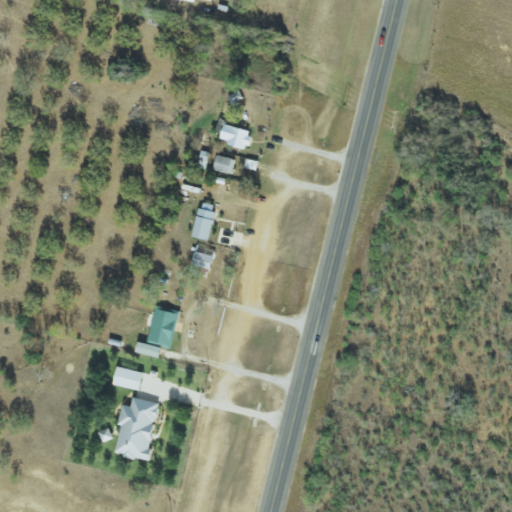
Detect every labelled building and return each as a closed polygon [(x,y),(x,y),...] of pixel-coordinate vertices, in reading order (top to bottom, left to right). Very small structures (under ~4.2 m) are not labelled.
[(255,133),(228,125),(223,142),(250,150),(255,133)] [(206,170),(210,154),(202,152),(199,169),(206,170)] [(237,160),(218,156),(215,172),(234,175),(237,160)] [(219,208),(203,205),(196,238),(213,241),(219,208)] [(194,269),(213,273),(218,250),(199,247),(194,269)] [(180,314),(156,310),(150,345),(175,349),(180,314)] [(140,354),(163,360),(166,349),(143,343),(140,354)] [(142,392),(147,374),(122,368),(117,386),(142,392)] [(117,455),(152,462),(154,451),(153,451),(158,426),(163,405),(136,399),(135,408),(127,406),(117,455)]
